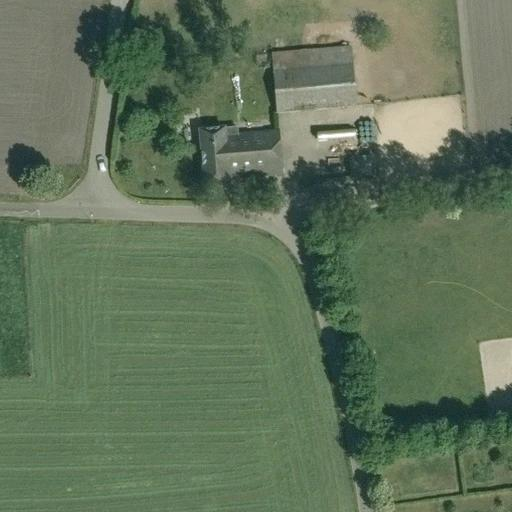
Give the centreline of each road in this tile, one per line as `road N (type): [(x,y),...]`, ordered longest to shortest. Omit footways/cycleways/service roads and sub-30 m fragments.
road 1 (unclassified): [(366,511),(315,285),(286,233),(241,215),(93,212)]
road 2 (unclassified): [(93,212),(119,0)]
